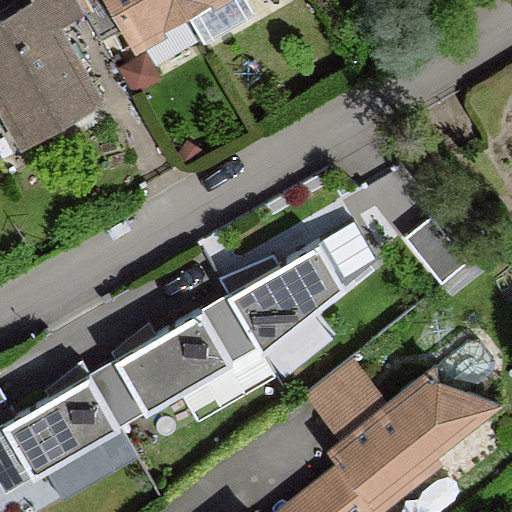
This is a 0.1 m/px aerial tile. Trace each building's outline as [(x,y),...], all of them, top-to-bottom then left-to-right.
[(0,94),(27,142),(100,100),(56,26),(41,0),(36,0),(0,21),(0,94)] [(41,0),(56,26),(84,9),(79,0),(41,0)] [(79,0),(84,9),(102,39),(129,24),(114,0),(79,0)] [(191,13),(182,0),(114,0),(129,24),(140,42),(191,13)] [(182,0),(191,13),(212,0),(182,0)] [(230,15),(221,0),(212,0),(191,13),(206,40),(226,28),(230,15)] [(446,164),(428,141),(408,158),(427,180),(446,164)] [(257,367),(200,299),(132,355),(187,425),(257,367)] [(443,383),(466,391),(494,370),(496,358),(482,340),(472,339),(439,365),(443,383)] [(443,383),(439,365),(392,402),(362,425),(338,455),(341,458),(373,500),(434,452),(474,420),(466,391),(443,383)] [(502,399),(466,391),(474,420),(502,399)] [(341,458),(269,511),(378,511),(380,511),(442,462),(434,452),(373,500),(341,458)]
